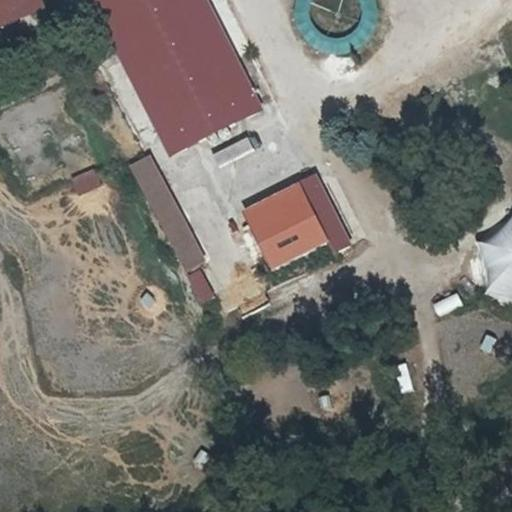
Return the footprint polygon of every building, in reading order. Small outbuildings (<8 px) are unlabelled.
[(213,0),(99,0),(164,125),(255,79),(213,0)] [(363,0),(304,0),(295,43),(368,59),(378,17),(360,13),(363,0)] [(212,270),(156,160),(135,171),(192,281),(212,270)] [(301,169),(248,196),(271,240),(325,212),(301,169)] [(74,181),(82,199),(106,189),(98,171),(74,181)] [(511,217),(479,248),(486,303),(511,309),(511,217)] [(442,318),(467,307),(462,296),(437,307),(442,318)]
